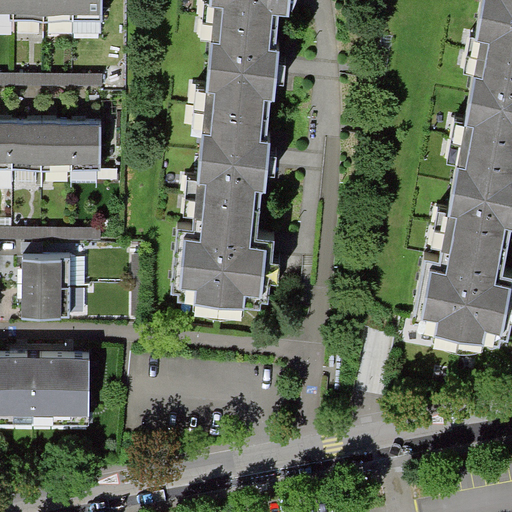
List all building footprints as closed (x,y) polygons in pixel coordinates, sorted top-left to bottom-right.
[(98,0),(0,0),(0,14),(98,14),(98,0)] [(278,0),(203,0),(181,297),(255,302),(278,0)] [(511,207),(511,0),(475,0),(415,327),(488,340),(511,207)] [(98,117),(0,115),(0,159),(98,161),(98,117)] [(64,255),(19,254),(17,314),(63,315),(64,255)] [(84,354),(0,353),(0,410),(83,412),(84,354)]
